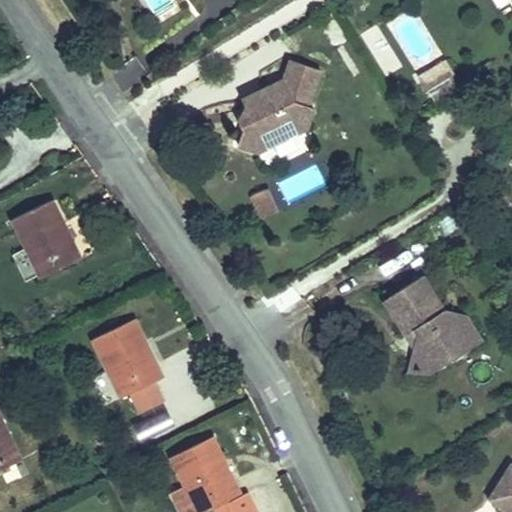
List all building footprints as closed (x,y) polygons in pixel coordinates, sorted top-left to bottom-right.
[(114,68),(124,89),(147,78),(137,57),(114,68)] [(242,100),(246,108),(249,116),(238,121),(243,130),(237,145),(257,152),(259,146),(270,143),(272,145),(292,135),(291,133),(301,126),(307,128),(314,108),(308,106),(320,70),(291,60),(284,80),(242,100)] [(445,60),(429,70),(437,83),(449,76),(454,73),(445,60)] [(426,90),(437,83),(429,70),(418,76),(426,90)] [(449,76),(437,83),(427,90),(433,101),(456,88),(449,76)] [(249,116),(246,108),(238,121),(249,116)] [(143,125),(156,142),(176,127),(163,110),(143,125)] [(291,133),(292,135),(307,128),(301,126),(291,133)] [(259,146),(257,152),(272,145),(270,143),(259,146)] [(319,166),(277,181),(285,202),(327,187),(319,166)] [(267,189),(258,193),(268,214),(277,210),(267,189)] [(268,214),(258,193),(251,196),(261,218),(268,214)] [(11,219),(41,278),(83,257),(75,241),(70,243),(60,223),(63,222),(52,199),(11,219)] [(307,245),(280,243),(279,269),(306,271),(307,245)] [(445,311),(422,275),(384,300),(407,335),(415,330),(419,335),(415,351),(450,360),(456,355),(466,316),(445,311)] [(466,316),(456,355),(481,339),(466,316)] [(134,319),(92,339),(121,397),(130,393),(139,412),(164,400),(155,381),(164,377),(157,362),(152,364),(142,344),(145,343),(134,319)] [(407,335),(415,349),(419,335),(415,330),(407,335)] [(409,373),(426,374),(450,360),(415,351),(409,373)] [(0,469),(21,459),(0,415),(0,469)] [(171,457),(185,487),(197,511),(205,511),(242,494),(235,480),(230,482),(220,461),(224,460),(213,436),(171,457)] [(488,499),(508,511),(511,511),(511,463),(488,499)] [(197,511),(185,487),(171,494),(179,511),(197,511)]
